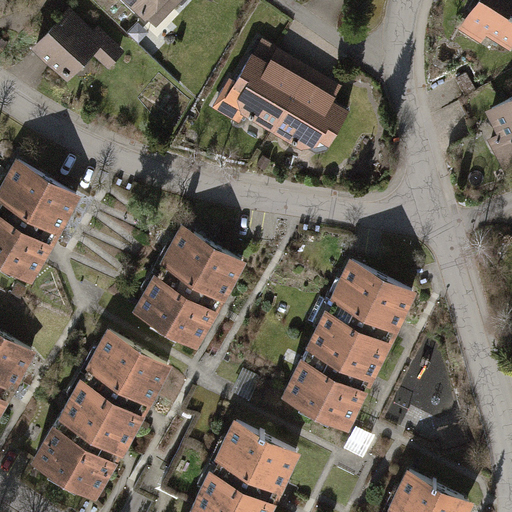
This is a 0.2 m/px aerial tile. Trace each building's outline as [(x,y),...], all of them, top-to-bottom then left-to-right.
[(167,0),(129,0),(149,19),(167,0)] [(511,49),(511,0),(477,0),(459,31),(483,45),(489,36),(511,49)] [(74,1),(34,41),(70,77),(110,37),(74,1)] [(256,41),(225,98),(316,149),(348,92),(256,41)] [(511,161),(511,95),(487,109),(500,135),(488,142),(501,167),(511,161)] [(80,188),(15,152),(0,179),(0,262),(30,278),(80,188)] [(245,265),(181,227),(136,304),(199,342),(245,265)] [(416,286),(349,254),(283,393),(349,425),(416,286)] [(0,413),(38,344),(0,323),(0,413)] [(174,361),(109,323),(30,458),(94,495),(174,361)] [(267,511),(296,453),(233,423),(189,511),(267,511)] [(466,511),(471,503),(407,472),(387,511),(466,511)]
